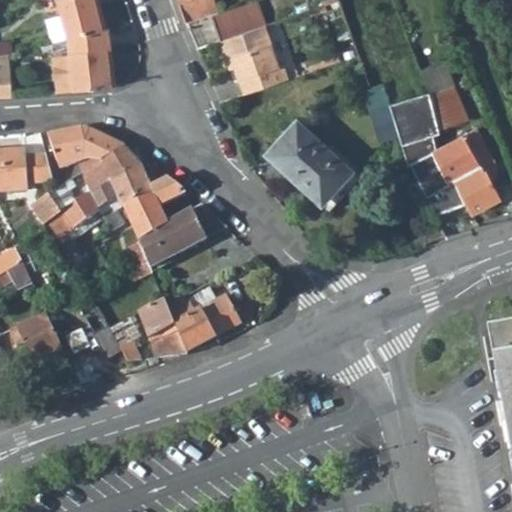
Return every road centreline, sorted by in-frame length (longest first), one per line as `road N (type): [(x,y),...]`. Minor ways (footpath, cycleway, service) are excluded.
road 1 (residential): [(29,444),(230,376),(350,321)]
road 2 (residential): [(187,119),(231,190),(350,321)]
road 3 (residential): [(416,511),(396,406),(350,321)]
road 4 (residential): [(0,115),(80,110),(187,119)]
road 5 (residential): [(350,321),(511,249)]
road 6 (residential): [(187,119),(156,0)]
